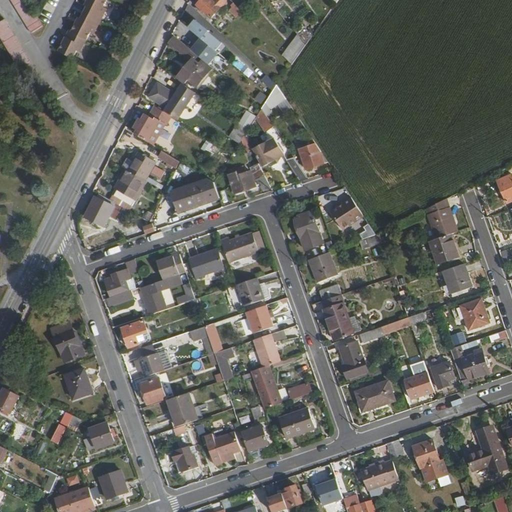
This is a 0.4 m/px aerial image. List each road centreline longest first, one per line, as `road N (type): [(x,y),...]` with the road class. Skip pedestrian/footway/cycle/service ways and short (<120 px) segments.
road 1 (residential): [(349,444),(265,204)]
road 2 (residential): [(162,507),(79,267)]
road 3 (secondary): [(55,221),(168,0)]
road 4 (residential): [(349,444),(162,507)]
road 5 (residential): [(79,267),(265,204)]
road 6 (residential): [(511,388),(349,444)]
road 7 (secondary): [(0,334),(55,221)]
